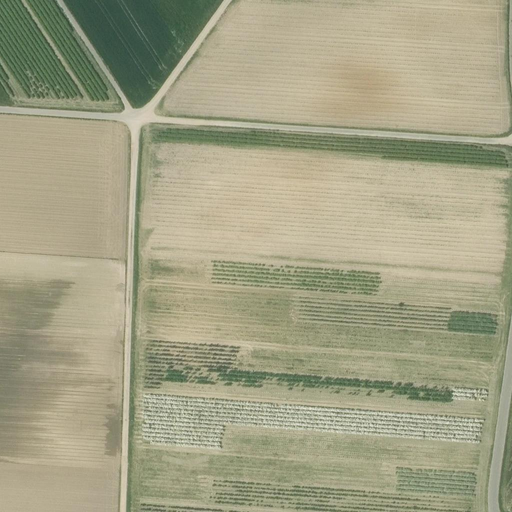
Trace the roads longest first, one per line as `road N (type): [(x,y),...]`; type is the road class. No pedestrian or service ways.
road 1 (track): [(134,118),(123,511)]
road 2 (unclassified): [(134,118),(511,143)]
road 3 (track): [(0,109),(134,118),(231,0)]
road 4 (unclassified): [(511,349),(491,511)]
road 5 (track): [(134,118),(57,0)]
